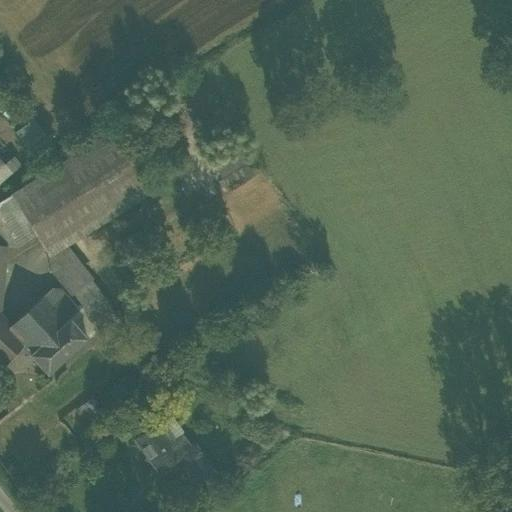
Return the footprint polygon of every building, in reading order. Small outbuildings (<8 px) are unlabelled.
[(14,133),(31,156),(52,144),(34,119),(14,133)] [(38,236),(49,254),(64,245),(151,191),(113,131),(12,196),(30,225),(38,236)] [(210,154),(229,185),(249,173),(229,142),(210,154)] [(0,159),(0,182),(20,165),(14,158),(5,166),(0,159)] [(0,203),(0,245),(7,246),(30,225),(12,196),(0,203)] [(7,246),(20,247),(38,236),(30,225),(7,246)] [(140,231),(114,247),(124,261),(149,245),(140,231)] [(7,246),(0,245),(0,321),(7,328),(12,324),(1,313),(7,246)] [(90,280),(64,245),(49,254),(49,271),(72,296),(74,293),(90,280)] [(105,302),(90,280),(74,293),(89,314),(105,302)] [(29,355),(69,319),(77,312),(77,311),(59,291),(50,290),(12,324),(7,328),(6,330),(21,346),(29,355)] [(124,327),(105,302),(89,314),(87,315),(86,316),(95,329),(104,341),(124,327)] [(81,307),(77,311),(77,312),(69,319),(85,338),(95,329),(86,316),(87,315),(81,307)] [(29,355),(47,375),(86,339),(85,338),(69,319),(29,355)] [(21,346),(6,330),(0,338),(0,359),(5,364),(21,346)] [(146,390),(153,401),(174,386),(166,375),(146,390)] [(77,409),(83,418),(100,406),(93,397),(77,409)] [(174,460),(194,487),(216,471),(195,444),(191,447),(168,415),(136,439),(159,470),(174,460)]
